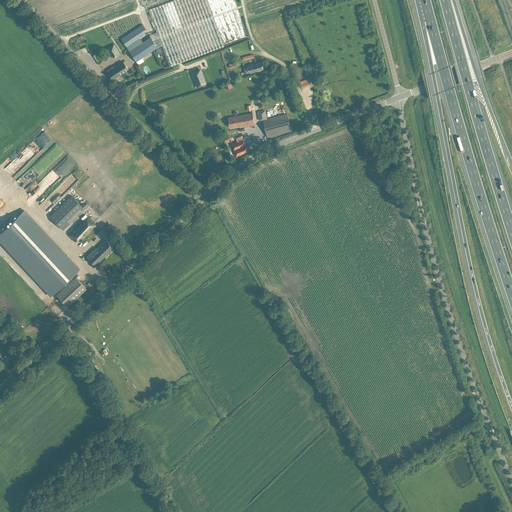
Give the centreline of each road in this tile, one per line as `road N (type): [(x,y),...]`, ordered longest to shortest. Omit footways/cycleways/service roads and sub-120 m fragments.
road 1 (unclassified): [(511,483),(436,275),(397,98)]
road 2 (motorway): [(430,20),(432,72),(465,245),(511,405)]
road 3 (motorway): [(430,20),(511,295)]
road 4 (unclassified): [(0,388),(205,198)]
road 5 (unclassified): [(205,198),(29,0)]
road 6 (motorway): [(511,234),(444,0)]
road 7 (unclassified): [(205,198),(268,149),(397,98)]
road 8 (motorway): [(511,166),(448,0)]
road 9 (unclassified): [(400,97),(511,53)]
